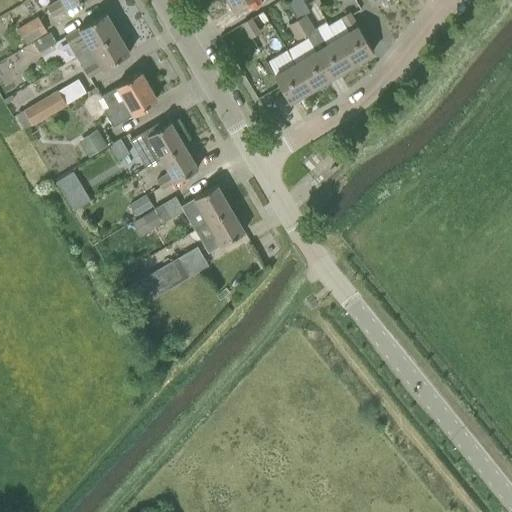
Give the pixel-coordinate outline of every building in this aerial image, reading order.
[(53,16),(77,2),(79,0),(58,0),(47,7),(53,16)] [(303,0),(287,0),(298,18),(306,14),(310,11),(303,0)] [(118,33),(106,12),(65,37),(77,57),(118,33)] [(373,52),(363,35),(349,12),(341,17),(350,31),(337,39),(352,64),(373,52)] [(314,27),(306,14),(298,18),(307,33),(315,28),(314,27)] [(27,43),(47,31),(38,16),(18,27),(27,43)] [(251,18),(243,23),(251,38),(259,33),(251,18)] [(307,33),(298,18),(290,23),(298,38),(306,34),(307,33)] [(352,64),(337,39),(327,45),(317,27),(315,28),(307,33),(306,34),(316,51),(331,77),(352,64)] [(39,51),(56,41),(51,31),(33,40),(39,51)] [(130,53),(118,33),(77,57),(89,77),(130,53)] [(274,76),(289,102),(310,89),(295,64),(296,63),(288,49),(266,62),(274,76)] [(331,77),(316,51),(296,63),(295,64),(310,89),(331,77)] [(141,72),(124,82),(116,86),(116,87),(102,95),(109,107),(104,110),(113,126),(133,115),(148,107),(146,105),(157,99),(141,72)] [(68,103),(67,102),(59,89),(17,115),(25,128),(33,123),(34,123),(68,103)] [(184,144),(171,121),(161,127),(158,122),(130,139),(147,167),(161,158),(184,144)] [(106,146),(98,133),(81,143),(89,156),(106,146)] [(129,153),(120,138),(112,143),(113,144),(111,145),(119,159),(129,153)] [(198,168),(184,144),(161,158),(169,172),(157,180),(162,189),(198,168)] [(68,173),(55,182),(63,195),(77,187),(68,173)] [(217,184),(200,195),(181,206),(195,229),(231,208),(217,184)] [(136,215),(153,205),(146,193),(130,203),(136,215)] [(162,221),(155,208),(132,221),(140,234),(162,221)] [(195,229),(203,243),(208,252),(245,231),(231,208),(195,229)] [(180,256),(128,286),(139,305),(191,275),(180,256)]
